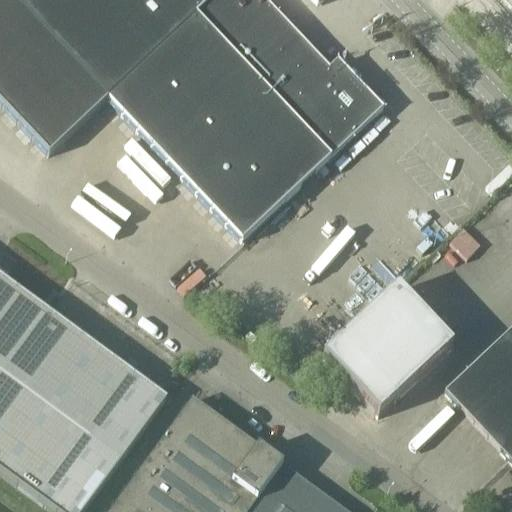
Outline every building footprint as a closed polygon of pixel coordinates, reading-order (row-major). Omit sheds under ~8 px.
[(0,0),(0,108),(48,159),(107,106),(240,246),(382,114),(336,65),(327,73),(258,0),(0,0)] [(511,0),(503,0),(511,9),(511,0)] [(0,476),(48,511),(85,511),(164,405),(0,283),(0,476)] [(394,293),(321,362),(377,421),(450,352),(394,293)] [(511,333),(444,397),(511,468),(511,333)] [(338,511),(190,404),(111,511),(338,511)]
